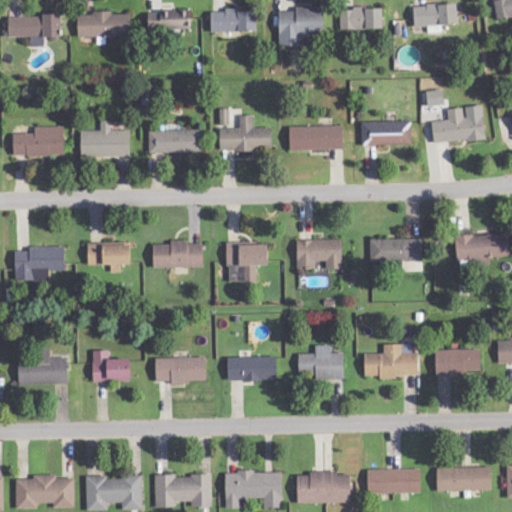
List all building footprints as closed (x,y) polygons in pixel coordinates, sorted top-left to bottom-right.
[(325,7),(296,7),(296,11),(280,12),(281,45),(313,44),(313,33),(325,33),(325,7)] [(385,29),(384,8),(341,9),(341,30),(385,29)] [(212,32),(259,32),(258,10),(212,11),(212,32)] [(149,12),(150,31),(192,30),(191,11),(149,12)] [(79,37),(132,36),(132,13),(79,14),(79,37)] [(45,46),(45,37),(62,37),(62,16),(10,16),(10,37),(31,37),(31,46),(45,46)] [(435,144),(487,139),(484,115),(465,118),(464,108),(448,109),(450,120),(433,122),(435,144)] [(221,126),(231,126),(230,109),(220,109),(221,126)] [(241,128),(221,128),(221,151),(273,150),(272,128),(255,128),(255,115),(241,116),(241,128)] [(131,157),(131,130),(112,131),(111,121),(101,121),(101,131),(82,131),(82,158),(131,157)] [(362,122),(363,145),(412,144),(412,121),(362,122)] [(290,127),(291,151),(344,150),(344,126),(290,127)] [(65,127),(35,127),(36,133),(14,134),(15,156),(65,156),(65,127)] [(203,130),(149,131),(150,154),(204,153),(203,130)] [(511,256),(510,233),(457,236),(459,266),(490,264),(490,257),(511,256)] [(371,240),(372,263),(423,262),(423,239),(371,240)] [(298,240),(299,269),(317,269),(317,262),(328,262),(328,270),(344,269),(343,240),(298,240)] [(154,244),(155,268),(205,267),(205,243),(154,244)] [(89,266),(111,265),(112,273),(122,273),(122,265),(132,265),(132,244),(89,245),(89,266)] [(270,244),(228,245),(228,266),(237,265),(237,281),(257,281),(257,267),(270,266),(270,244)] [(50,282),(50,271),(67,271),(66,247),(30,247),(30,251),(16,252),(17,283),(50,282)] [(366,354),(366,378),(420,377),(420,353),(412,353),(411,344),(384,345),(385,354),(366,354)] [(345,379),(344,353),(332,353),(332,345),(316,345),(316,354),(300,354),(300,375),(317,375),(318,379),(345,379)] [(19,359),(20,385),(69,384),(69,358),(51,358),(51,349),(39,349),(39,359),(19,359)] [(437,377),(467,376),(467,372),(482,371),(482,350),(437,351),(437,377)] [(94,351),(94,382),(132,381),(132,359),(111,360),(111,351),(94,351)] [(278,357),(229,358),(229,381),(278,380),(278,357)] [(157,383),(208,383),(207,358),(157,358),(157,383)] [(493,491),(493,467),(438,468),(438,492),(493,491)] [(422,493),(422,469),(369,470),(369,494),(422,493)] [(283,472),(226,472),(226,509),(239,509),(239,499),(264,499),(264,509),(283,509),(283,472)] [(299,504),(352,503),(352,473),(299,474),(299,504)] [(156,508),(178,508),(178,502),(193,502),(193,508),(213,508),(213,475),(156,476),(156,508)] [(17,510),(39,509),(39,504),(54,503),(54,508),(76,508),(76,479),(58,479),(58,476),(34,476),(34,480),(17,480),(17,510)] [(87,477),(88,511),(109,511),(109,503),(123,503),(123,510),(144,510),(143,476),(87,477)]
